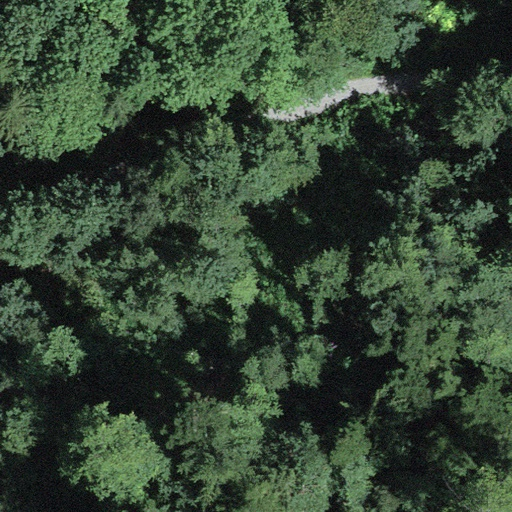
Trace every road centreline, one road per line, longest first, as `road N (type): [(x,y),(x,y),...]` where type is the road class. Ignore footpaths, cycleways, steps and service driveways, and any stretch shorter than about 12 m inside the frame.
road 1 (track): [(0,214),(154,170),(377,89),(511,91)]
road 2 (motorway): [(0,155),(511,208)]
